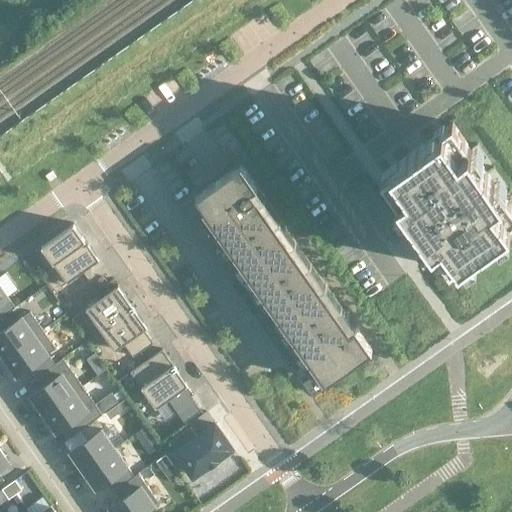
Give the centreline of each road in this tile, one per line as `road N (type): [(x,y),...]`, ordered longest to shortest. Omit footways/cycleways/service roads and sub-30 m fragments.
road 1 (residential): [(82,185),(307,511)]
road 2 (residential): [(82,185),(342,0)]
road 3 (secondary): [(511,422),(396,449),(307,511)]
road 4 (residential): [(0,407),(73,511)]
